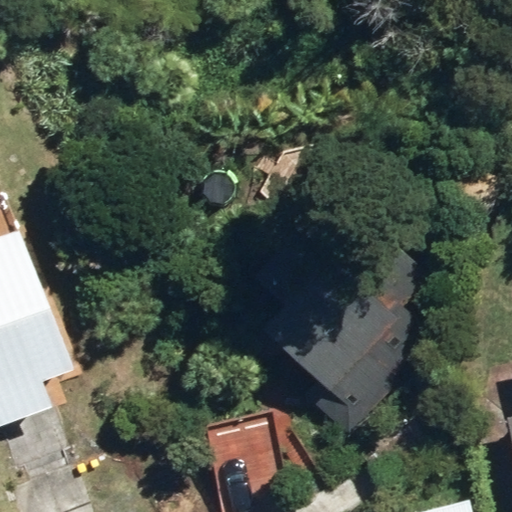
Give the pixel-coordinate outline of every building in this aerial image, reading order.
[(328,147),(333,166),(368,158),(363,138),(328,147)] [(0,420),(35,406),(25,381),(52,371),(0,238),(0,420)] [(238,329),(353,430),(397,380),(392,376),(422,341),(421,328),(384,295),(371,310),(305,253),(238,329)] [(511,511),(511,355),(506,357),(511,380),(511,414),(489,421),(511,511)] [(380,438),(406,474),(429,457),(403,421),(380,438)] [(455,511),(452,498),(402,511),(455,511)]
